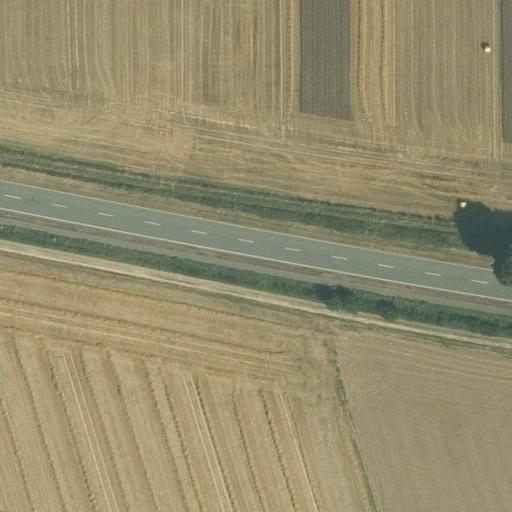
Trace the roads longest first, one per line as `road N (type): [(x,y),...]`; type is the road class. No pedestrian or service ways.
road 1 (secondary): [(511,291),(0,197)]
road 2 (track): [(0,247),(511,340)]
